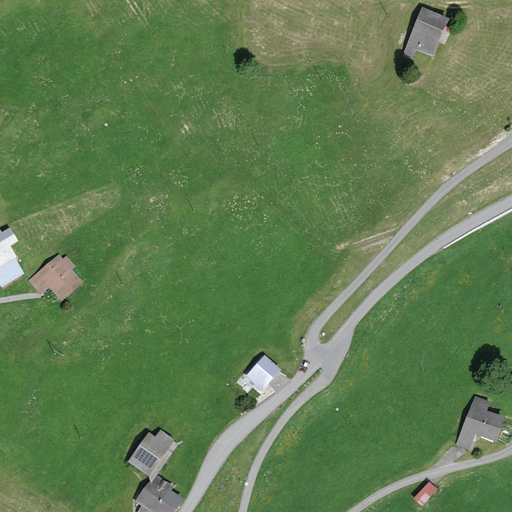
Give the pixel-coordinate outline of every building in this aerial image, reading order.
[(450,18),(422,7),(403,56),(413,60),(416,51),(434,58),(450,18)] [(0,281),(2,286),(24,273),(15,258),(17,257),(10,246),(18,241),(10,227),(2,232),(0,228),(0,281)] [(59,254),(28,280),(39,293),(48,286),(62,302),(84,283),(73,269),(76,266),(67,255),(63,258),(59,254)] [(265,355),(245,377),(262,391),(281,370),(265,355)] [(491,402),(475,396),(457,445),(469,449),(475,434),(496,441),(505,416),(488,410),(491,402)] [(155,437),(149,432),(128,461),(149,476),(150,481),(156,474),(157,475),(179,444),(175,441),(176,440),(161,429),(155,437)] [(157,475),(156,474),(150,481),(136,502),(151,511),(175,511),(184,499),(171,491),(174,486),(157,475)] [(429,482),(414,498),(422,506),(438,489),(429,482)]
